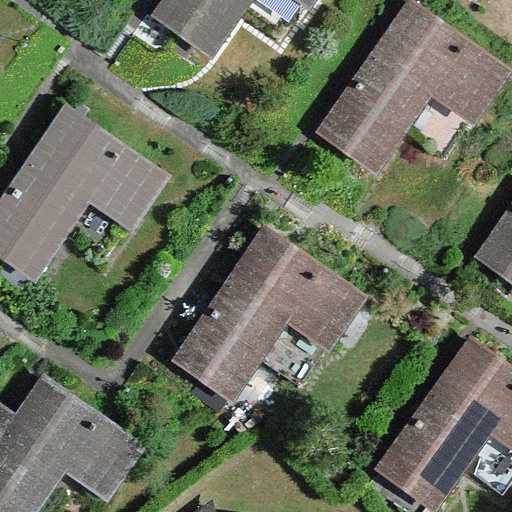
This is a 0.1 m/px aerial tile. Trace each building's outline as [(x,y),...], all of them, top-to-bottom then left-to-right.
[(162,0),(151,17),(234,73),(283,0),(288,0),(315,18),(327,0),(162,0)] [(409,0),(324,125),(400,177),(448,108),(486,133),(511,95),(511,59),(425,0),(409,0)] [(0,201),(0,252),(45,287),(97,219),(127,241),(176,177),(76,102),(0,201)] [(511,221),(484,261),(511,281),(511,221)] [(280,226),(175,363),(233,407),(295,325),(330,352),(373,296),(280,226)] [(511,368),(472,342),(383,474),(439,511),(453,511),(500,443),(511,450),(511,368)] [(159,437),(42,367),(0,436),(0,511),(55,511),(77,477),(119,502),(159,437)]
